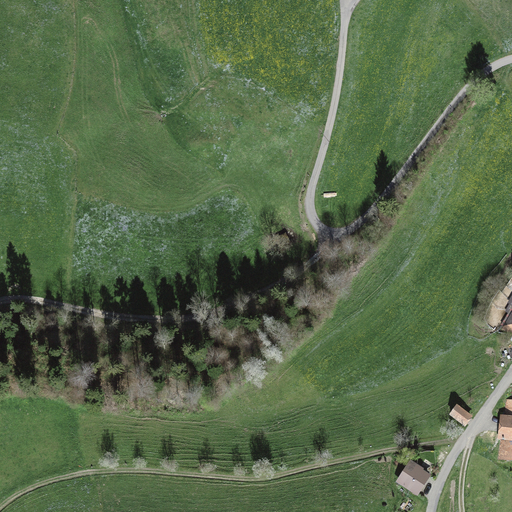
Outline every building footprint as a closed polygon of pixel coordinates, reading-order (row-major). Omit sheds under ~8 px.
[(286,235),(273,241),(276,248),(289,242),(286,235)] [(511,330),(511,309),(503,326),(511,330)] [(511,401),(507,401),(505,419),(503,419),(499,455),(511,456),(511,401)] [(456,407),(451,414),(464,424),(470,417),(456,407)] [(399,481),(417,493),(428,476),(411,464),(399,481)]
